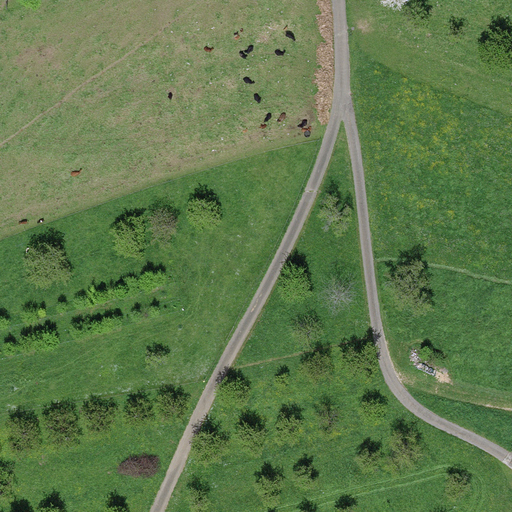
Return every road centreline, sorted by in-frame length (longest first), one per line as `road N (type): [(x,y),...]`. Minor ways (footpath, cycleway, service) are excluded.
road 1 (track): [(156,511),(347,103)]
road 2 (track): [(389,377),(511,402)]
